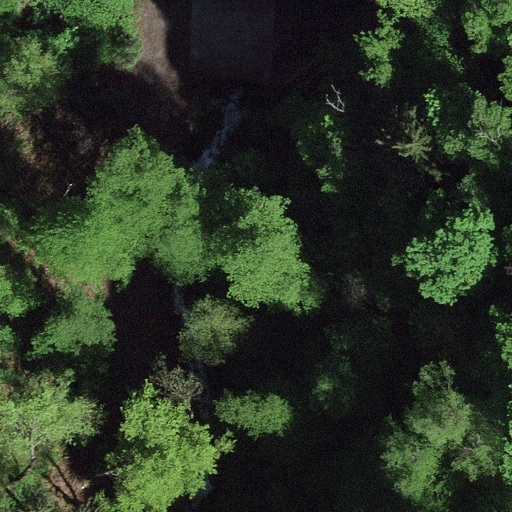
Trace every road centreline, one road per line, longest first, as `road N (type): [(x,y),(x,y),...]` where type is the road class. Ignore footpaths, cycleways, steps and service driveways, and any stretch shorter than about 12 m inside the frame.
road 1 (track): [(165,11),(119,511)]
road 2 (track): [(165,11),(273,23),(313,0)]
